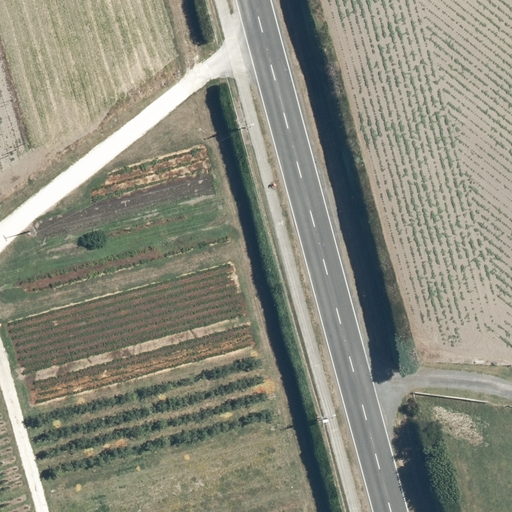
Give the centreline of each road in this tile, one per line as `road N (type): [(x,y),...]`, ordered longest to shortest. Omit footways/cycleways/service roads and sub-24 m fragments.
road 1 (tertiary): [(254,0),(391,511)]
road 2 (track): [(43,511),(0,360)]
